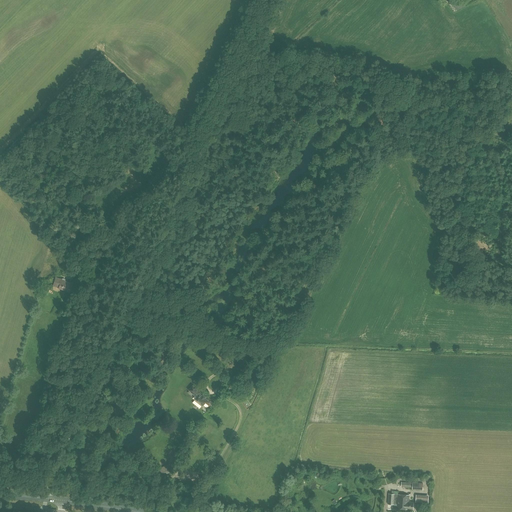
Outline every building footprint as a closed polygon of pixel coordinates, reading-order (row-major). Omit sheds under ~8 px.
[(466,6),(463,1),(454,5),(457,11),(466,6)] [(53,285),(59,287),(58,288),(70,291),(72,283),(55,278),(53,285)] [(198,396),(195,399),(194,399),(202,405),(205,401),(209,404),(212,401),(194,387),(191,391),(198,396)] [(171,456),(168,464),(173,467),(177,458),(171,456)] [(169,471),(167,465),(158,469),(160,475),(169,471)] [(401,486),(412,487),(412,489),(422,490),(423,483),(401,481),(401,486)] [(388,503),(397,504),(397,508),(413,509),(414,502),(409,501),(409,495),(389,493),(388,503)]
